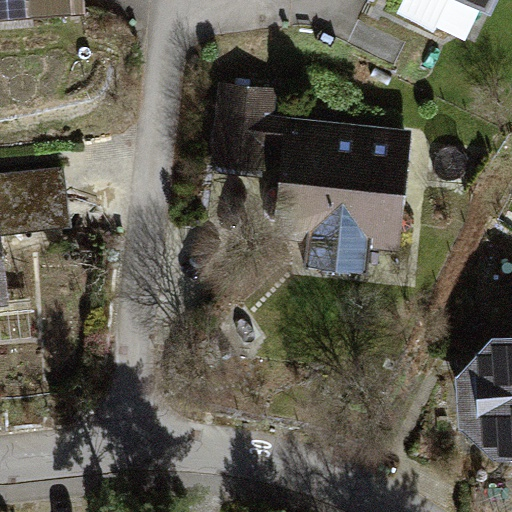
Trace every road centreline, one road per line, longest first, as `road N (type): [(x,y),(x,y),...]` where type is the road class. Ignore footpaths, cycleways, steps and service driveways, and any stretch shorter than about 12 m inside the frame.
road 1 (residential): [(129,446),(176,0)]
road 2 (residential): [(394,511),(342,482),(244,451),(129,446)]
road 3 (residential): [(129,446),(0,460)]
